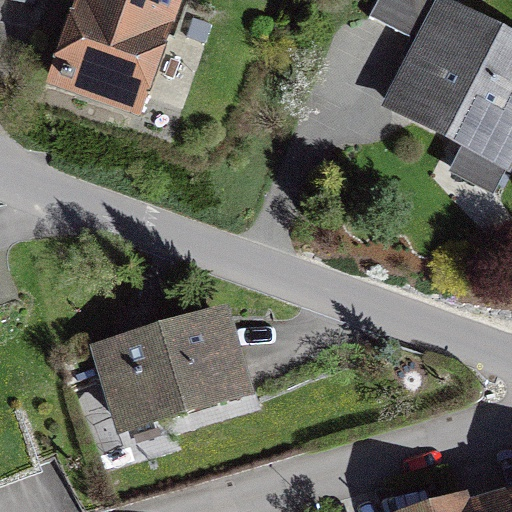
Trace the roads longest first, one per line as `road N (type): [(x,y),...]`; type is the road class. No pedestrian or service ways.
road 1 (residential): [(511,359),(0,167)]
road 2 (residential): [(165,511),(511,405)]
